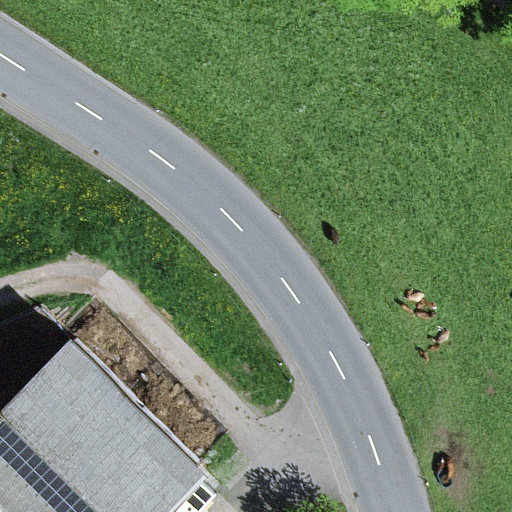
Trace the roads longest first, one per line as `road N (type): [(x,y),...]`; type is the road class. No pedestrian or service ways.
road 1 (secondary): [(392,511),(318,339),(258,252),(120,135),(0,59)]
road 2 (track): [(362,430),(271,461),(97,278),(0,301)]
